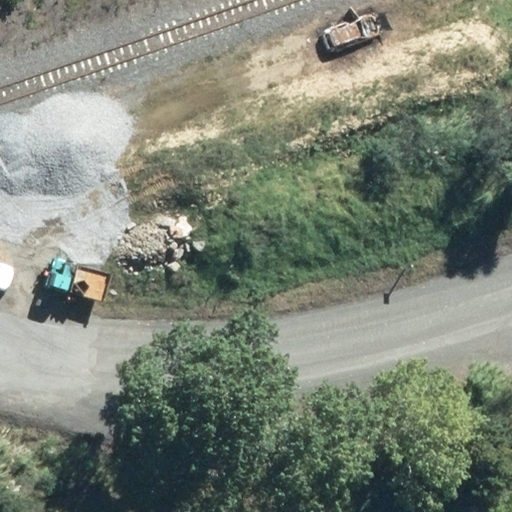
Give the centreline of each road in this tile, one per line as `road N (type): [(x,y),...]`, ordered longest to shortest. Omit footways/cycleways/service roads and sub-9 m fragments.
road 1 (tertiary): [(167,396),(511,303)]
road 2 (unclassified): [(0,360),(167,396)]
